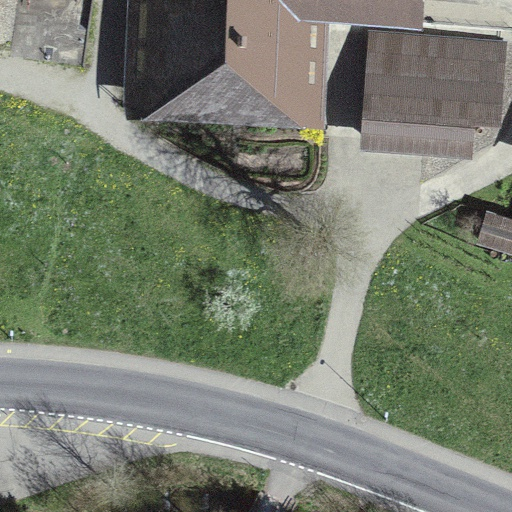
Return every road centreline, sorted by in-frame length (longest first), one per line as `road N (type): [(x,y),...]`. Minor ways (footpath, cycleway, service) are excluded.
road 1 (tertiary): [(0,383),(196,409),(307,440)]
road 2 (tertiary): [(307,440),(495,511)]
